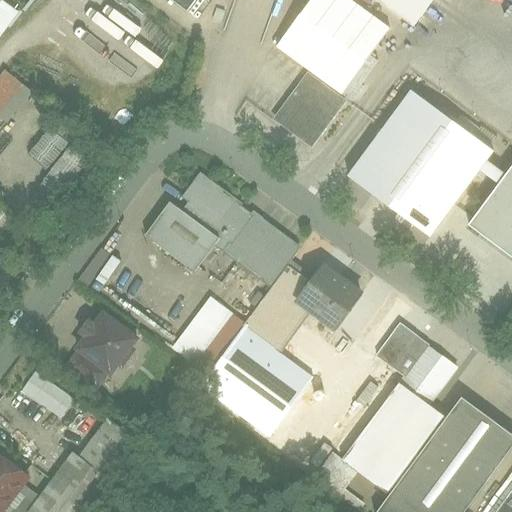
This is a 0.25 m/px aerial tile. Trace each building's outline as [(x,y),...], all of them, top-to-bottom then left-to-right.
[(172,0),(189,12),(197,0),(172,0)] [(398,36),(349,0),(322,0),(283,53),(312,75),(348,102),(398,36)] [(379,0),(415,27),(435,0),(379,0)] [(34,93),(6,70),(0,76),(0,119),(7,125),(34,93)] [(312,150),(348,102),(312,75),(276,122),(312,150)] [(488,154),(411,97),(348,181),(425,238),(488,154)] [(62,143),(47,178),(69,188),(79,165),(71,161),(76,149),(62,143)] [(511,170),(470,225),(511,256),(511,170)] [(304,253),(200,176),(156,236),(195,265),(212,243),(275,289),(245,330),(275,352),(299,319),(330,342),(358,304),(299,260),(304,253)] [(0,233),(9,221),(0,214),(0,233)] [(204,374),(244,323),(208,296),(169,347),(204,374)] [(97,308),(68,347),(107,375),(135,336),(97,308)] [(275,352),(245,330),(203,386),(270,435),(311,378),(275,352)] [(389,511),(477,511),(511,465),(511,439),(467,407),(452,427),(435,414),(462,377),(403,335),(379,368),(407,389),(347,472),(334,463),(324,477),(342,490),(352,476),(393,506),(389,511)] [(62,417),(75,396),(32,372),(20,392),(62,417)] [(27,511),(89,511),(141,444),(108,419),(79,457),(72,453),(27,511)] [(0,511),(11,511),(32,486),(0,460),(0,511)]
